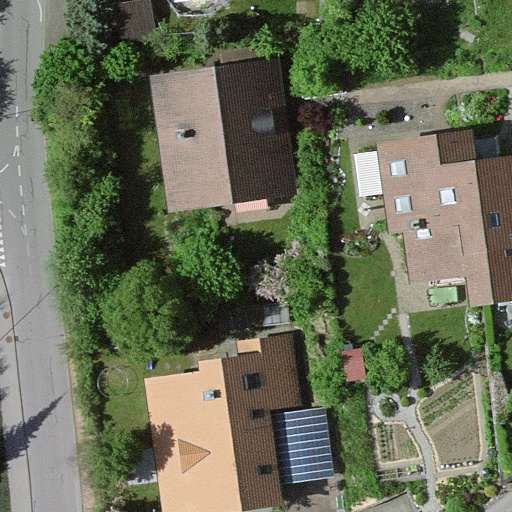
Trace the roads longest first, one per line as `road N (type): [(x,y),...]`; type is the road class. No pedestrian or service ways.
road 1 (residential): [(55,511),(19,183)]
road 2 (residential): [(19,183),(20,0)]
